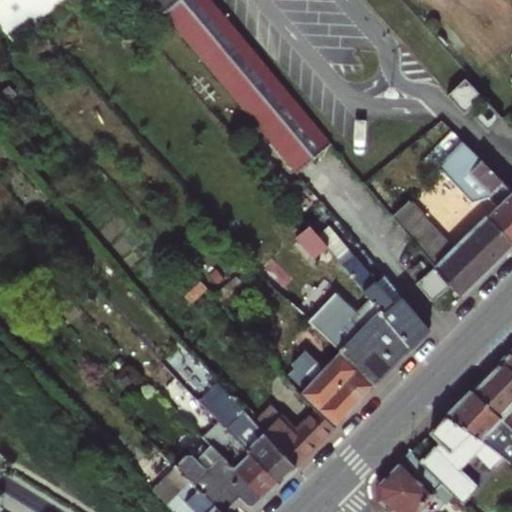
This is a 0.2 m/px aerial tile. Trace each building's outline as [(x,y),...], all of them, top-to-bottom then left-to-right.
[(0,0),(0,26),(13,41),(62,0),(0,0)] [(298,173),(333,146),(265,66),(210,0),(151,0),(164,15),(165,14),(298,173)] [(465,115),(482,99),(465,80),(447,96),(465,115)] [(487,132),(502,119),(488,104),(487,104),(473,117),(487,132)] [(412,205),(394,220),(410,238),(427,259),(462,299),(511,249),(511,192),(470,150),(449,170),(474,194),(483,185),(491,194),(494,191),(504,202),(500,207),(498,209),(489,218),(453,254),(412,205)] [(317,263),(330,251),(310,227),(296,239),(317,263)] [(344,267),(356,258),(342,241),(331,252),(344,267)] [(338,287),(351,276),(344,267),(331,252),(330,251),(317,263),(338,287)] [(412,349),(430,330),(388,280),(380,287),(356,258),(344,267),(351,276),(363,290),(374,304),(412,349)] [(303,315),(309,308),(266,266),(258,272),(303,315)] [(417,285),(433,303),(450,288),(435,270),(417,285)] [(203,309),(215,299),(202,284),(190,295),(203,309)] [(345,354),(377,385),(412,349),(374,304),(352,325),(362,335),(351,346),(314,311),(307,318),(345,354)] [(511,351),(501,363),(511,373),(511,351)] [(336,427),(356,406),(325,373),(307,353),(292,367),(295,370),(290,375),(305,390),(300,395),(317,410),(336,427)] [(356,406),(377,385),(345,354),(325,373),(356,406)] [(511,373),(501,363),(472,392),(501,416),(511,403),(511,373)] [(511,466),(511,425),(501,416),(472,392),(447,417),(480,442),(511,466)] [(241,428),(237,424),(212,396),(204,403),(208,408),(232,434),(233,435),(241,428)] [(254,422),(296,468),(336,427),(317,410),(296,430),(272,406),(254,422)] [(227,438),(232,434),(208,408),(198,417),(211,431),(205,437),(214,447),(221,454),(231,444),(227,438)] [(279,484),(296,468),(254,422),(247,414),(237,424),(241,428),(233,435),(279,484)] [(474,487),(455,468),(480,442),(447,417),(430,434),(437,441),(418,459),(440,482),(459,502),(474,487)] [(264,499),(279,484),(233,435),(232,434),(227,438),(231,444),(221,454),(264,499)] [(255,508),(264,499),(221,454),(214,447),(199,462),(193,457),(185,457),(175,466),(177,468),(221,511),(226,511),(239,501),(245,508),(255,508)] [(379,500),(393,511),(413,511),(440,482),(418,459),(411,453),(378,486),(379,500)] [(221,511),(177,468),(154,491),(175,511),(221,511)]
